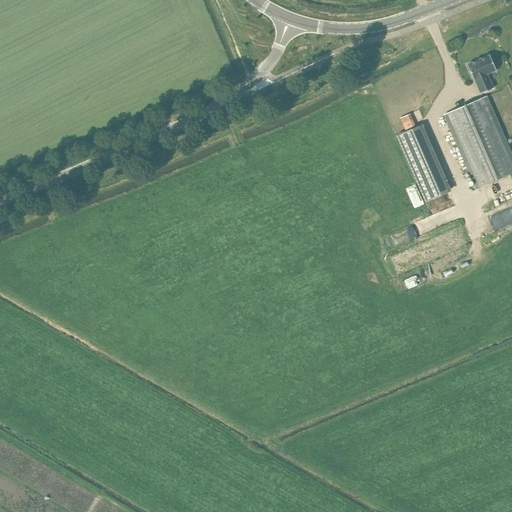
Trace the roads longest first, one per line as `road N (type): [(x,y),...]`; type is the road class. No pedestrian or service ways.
road 1 (unclassified): [(0,202),(230,102),(267,68),(291,19)]
road 2 (secondary): [(291,19),(350,30),(451,0)]
